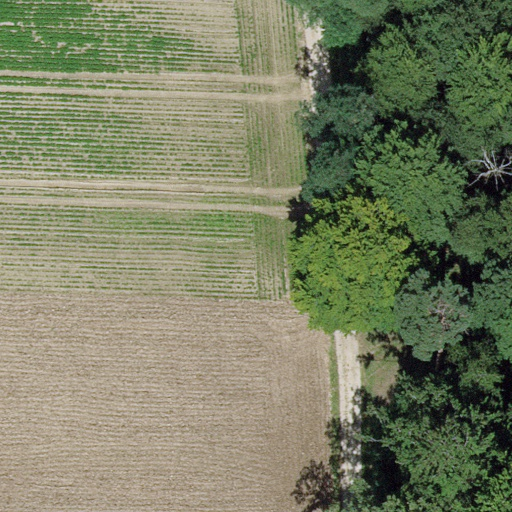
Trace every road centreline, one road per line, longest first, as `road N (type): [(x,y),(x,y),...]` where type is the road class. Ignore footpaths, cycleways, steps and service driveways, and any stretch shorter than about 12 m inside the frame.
road 1 (track): [(325,0),(350,307),(356,511)]
road 2 (track): [(511,383),(350,307)]
